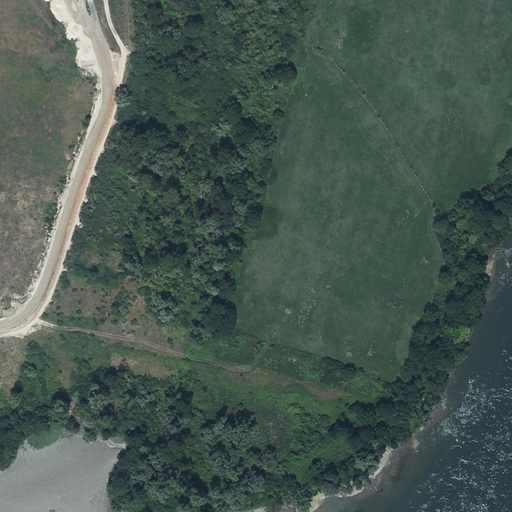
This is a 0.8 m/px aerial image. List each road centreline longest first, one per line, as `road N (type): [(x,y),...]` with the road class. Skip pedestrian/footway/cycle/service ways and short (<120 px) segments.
road 1 (track): [(28,318),(394,400),(390,417),(338,438),(299,466),(301,511)]
road 2 (track): [(0,327),(28,318),(41,298),(108,106),(108,66)]
